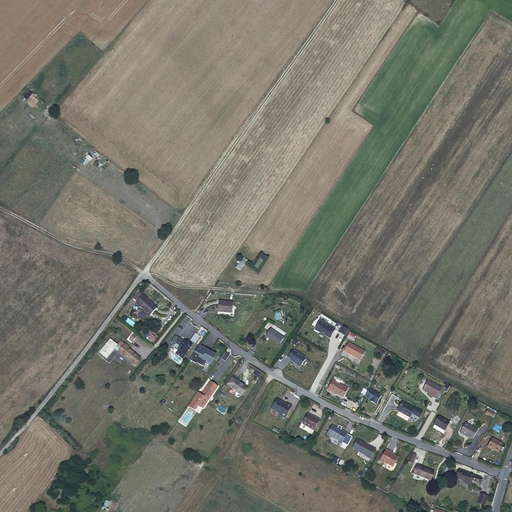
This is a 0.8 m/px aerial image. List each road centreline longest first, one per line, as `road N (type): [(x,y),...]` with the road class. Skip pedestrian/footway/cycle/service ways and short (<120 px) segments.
road 1 (residential): [(143,275),(296,388),(501,477)]
road 2 (track): [(143,275),(338,0)]
road 3 (unclassified): [(0,454),(143,275)]
road 4 (track): [(143,275),(0,207)]
